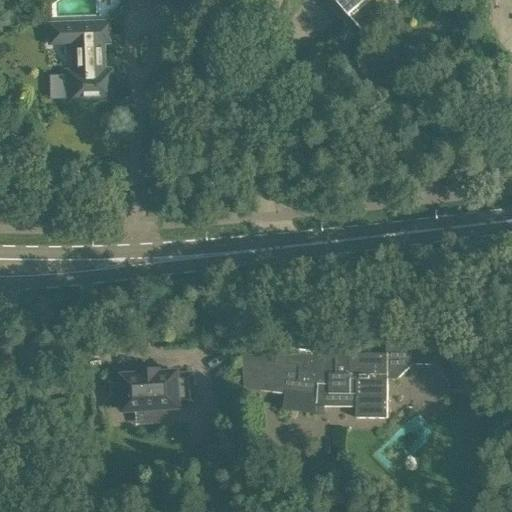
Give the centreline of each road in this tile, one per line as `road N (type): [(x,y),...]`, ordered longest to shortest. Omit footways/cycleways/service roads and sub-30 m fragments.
road 1 (secondary): [(0,283),(168,268),(263,248)]
road 2 (secondary): [(263,248),(0,251)]
road 3 (secondary): [(263,248),(511,220)]
